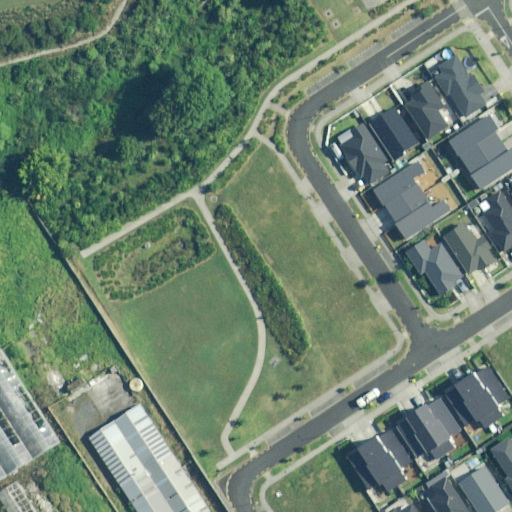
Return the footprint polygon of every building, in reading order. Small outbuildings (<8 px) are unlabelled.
[(442,72),(435,77),(448,95),(451,94),(466,116),(485,104),(479,94),(483,91),(472,75),(469,77),(455,56),(439,67),(442,72)] [(445,105),(429,81),(410,94),(415,100),(406,106),(428,138),(447,126),(437,111),(445,105)] [(394,106),(369,123),(394,159),(418,142),(394,106)] [(489,115),(450,141),(466,166),(502,142),(494,131),(498,128),(489,115)] [(387,160),(364,125),(352,132),(355,137),(340,146),(357,171),(359,170),(369,186),(389,173),(383,163),(387,160)] [(511,149),(509,152),(502,142),(466,166),(481,188),(511,167),(511,149)] [(416,161),(373,191),(406,240),(450,210),(443,200),(432,208),(413,180),(424,173),(416,161)] [(511,205),(502,191),(488,200),(494,208),(478,218),(501,252),(511,244),(511,205)] [(464,222),(443,237),(468,274),(479,266),(481,269),(494,260),(488,251),(491,249),(483,237),(477,241),(464,222)] [(432,251),(426,242),(408,254),(422,275),(426,273),(442,296),(466,280),(443,244),(432,251)] [(45,367),(25,335),(14,341),(34,373),(45,367)] [(0,481),(54,447),(0,361),(0,481)] [(509,399),(489,367),(446,394),(467,427),(479,420),(485,430),(504,418),(497,406),(509,399)] [(462,431),(440,399),(397,427),(418,459),(429,452),(435,462),(455,449),(449,440),(462,431)] [(135,511),(205,511),(206,511),(135,406),(86,438),(135,511)] [(413,464),(392,431),(349,459),(370,491),(381,483),(388,494),(407,481),(401,472),(413,464)] [(511,440),(510,438),(492,451),(511,478),(505,481),(511,491),(511,440)] [(81,511),(50,462),(31,474),(54,511),(81,511)] [(483,467),(458,484),(476,511),(496,511),(508,504),(483,467)] [(469,511),(446,477),(424,493),(436,511),(469,511)] [(36,511),(20,484),(0,496),(0,501),(6,511),(36,511)] [(425,511),(420,503),(405,511),(398,511),(396,509),(390,511),(425,511)]
